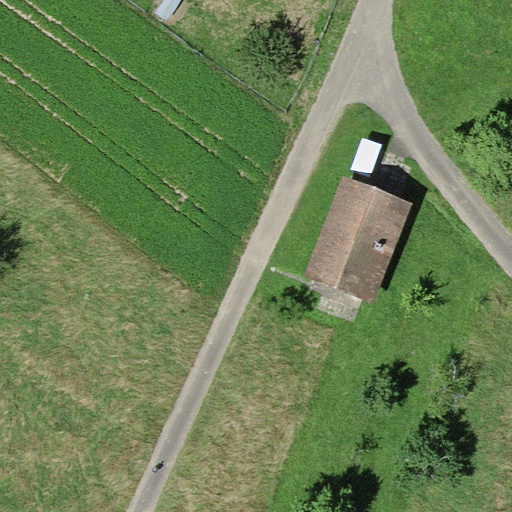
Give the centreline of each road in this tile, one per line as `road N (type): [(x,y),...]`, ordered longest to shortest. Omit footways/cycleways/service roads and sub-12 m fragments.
road 1 (track): [(383,0),(147,511)]
road 2 (track): [(358,66),(511,246)]
